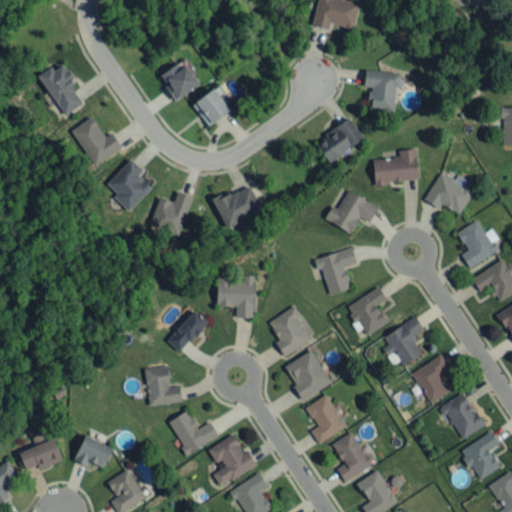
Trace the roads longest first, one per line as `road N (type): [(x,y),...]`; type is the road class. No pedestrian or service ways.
road 1 (residential): [(89,0),(89,38),(127,96),(188,159),(241,152),(328,77)]
road 2 (residential): [(428,273),(511,400)]
road 3 (residential): [(254,401),(327,511)]
road 4 (residential): [(230,393),(254,401),(250,363),(228,360),(221,378),(230,393)]
